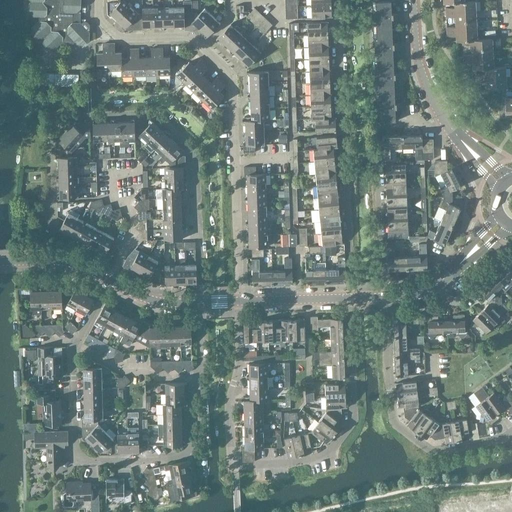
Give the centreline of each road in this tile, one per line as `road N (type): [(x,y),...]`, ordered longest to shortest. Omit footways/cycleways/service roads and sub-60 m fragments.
road 1 (residential): [(349,299),(353,418),(333,450),(235,467),(229,402),(240,368),(239,301)]
road 2 (residential): [(200,302),(194,154),(152,114),(73,116),(53,133),(51,228)]
road 3 (residential): [(349,299),(338,0)]
road 4 (residential): [(74,348),(74,447),(88,460),(182,456),(191,440),(194,378)]
road 5 (residential): [(239,301),(231,80),(201,48)]
road 6 (residential): [(511,430),(433,450),(397,426),(385,297)]
road 7 (residential): [(385,297),(376,123),(443,118)]
road 8 (residential): [(201,48),(186,36),(116,36),(100,20),(97,0)]
road 9 (residential): [(74,348),(120,372),(194,378)]
road 10 (tertiary): [(443,118),(420,70),(413,0)]
